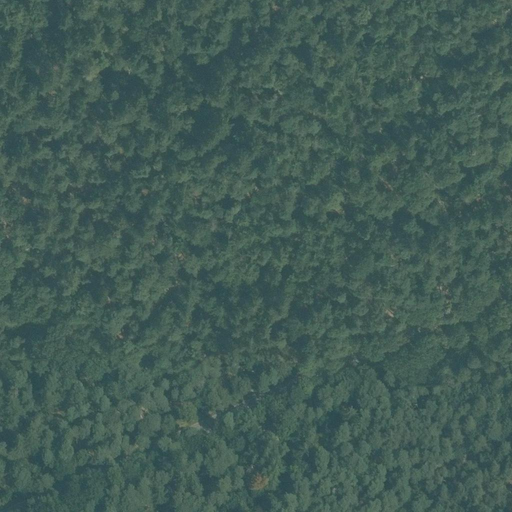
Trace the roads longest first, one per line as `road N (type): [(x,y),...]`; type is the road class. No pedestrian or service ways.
road 1 (primary): [(511,287),(11,511)]
road 2 (track): [(206,321),(332,191),(399,95),(501,0)]
road 3 (unknown): [(102,49),(119,84),(178,107),(182,217),(206,321)]
road 4 (unknown): [(159,0),(0,139)]
road 5 (track): [(435,0),(511,173)]
road 6 (track): [(93,381),(0,267)]
road 7 (track): [(0,95),(105,0)]
road 8 (track): [(216,350),(116,385),(93,381)]
